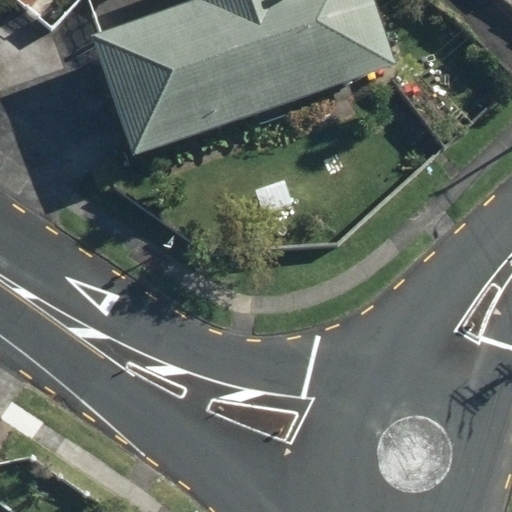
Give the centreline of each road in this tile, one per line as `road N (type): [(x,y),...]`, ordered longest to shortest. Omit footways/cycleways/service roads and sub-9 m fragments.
road 1 (secondary): [(339,492),(260,481),(116,398),(76,341)]
road 2 (secondary): [(76,341),(150,328),(211,354),(361,388)]
road 3 (residential): [(387,375),(487,233),(511,223)]
